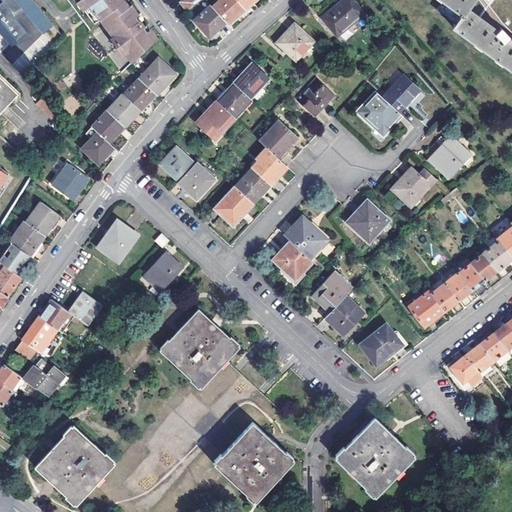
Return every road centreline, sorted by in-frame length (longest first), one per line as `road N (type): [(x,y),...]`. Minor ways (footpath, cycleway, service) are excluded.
road 1 (residential): [(220,271),(326,162),(385,163),(423,124)]
road 2 (residential): [(0,339),(118,175)]
road 3 (residential): [(220,271),(336,381),(363,396)]
road 4 (residential): [(363,396),(385,389),(511,289)]
road 5 (residential): [(118,175),(220,271)]
road 6 (residential): [(118,175),(206,74)]
road 7 (unclassified): [(363,396),(319,446),(316,511)]
